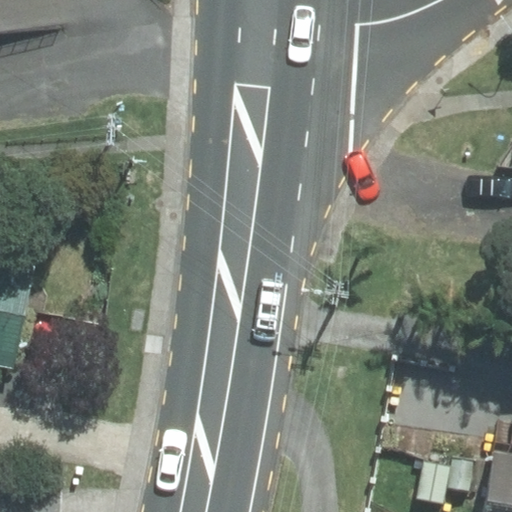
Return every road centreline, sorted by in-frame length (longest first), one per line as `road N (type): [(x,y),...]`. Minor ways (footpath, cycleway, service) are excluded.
road 1 (secondary): [(182,511),(250,275),(283,32)]
road 2 (residential): [(436,0),(364,24),(283,32)]
